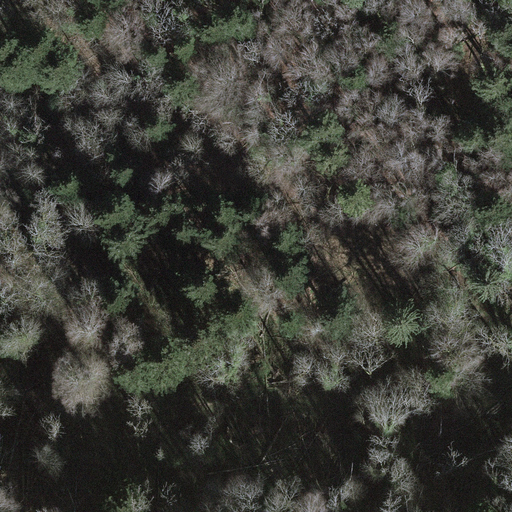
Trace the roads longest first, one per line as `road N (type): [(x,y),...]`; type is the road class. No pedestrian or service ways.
road 1 (track): [(0,35),(165,117),(511,355)]
road 2 (track): [(511,393),(382,413),(0,379)]
